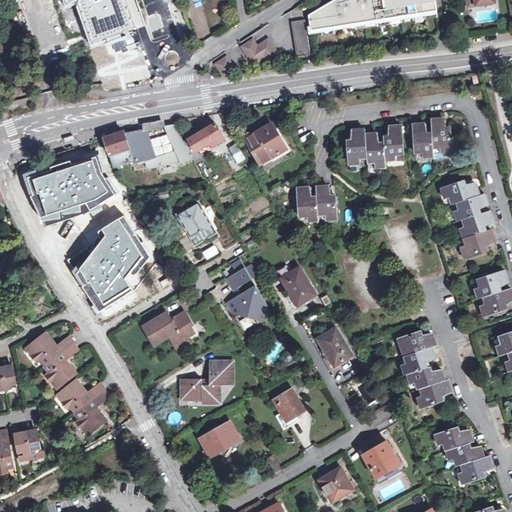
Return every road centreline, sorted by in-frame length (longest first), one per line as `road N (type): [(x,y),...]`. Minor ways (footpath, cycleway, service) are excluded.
road 1 (residential): [(511,250),(467,101),(322,120),(324,176)]
road 2 (tertiary): [(180,98),(511,53)]
road 3 (residential): [(423,279),(465,392),(497,453),(506,455)]
road 4 (residential): [(93,337),(187,499)]
road 5 (tertiary): [(0,143),(180,98)]
road 6 (residential): [(0,166),(74,309)]
road 7 (residential): [(359,431),(220,511)]
road 8 (residential): [(93,337),(201,273)]
road 9 (residential): [(296,324),(359,431)]
